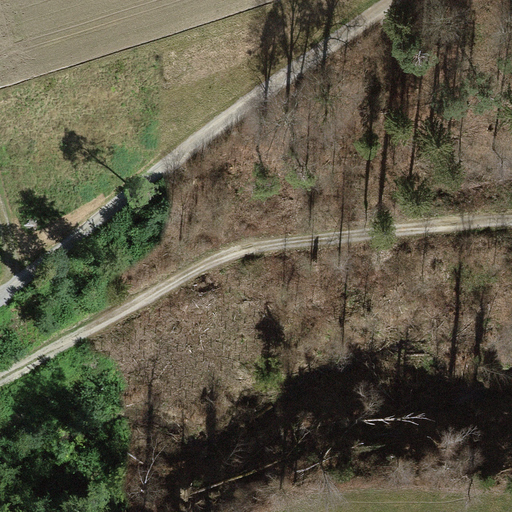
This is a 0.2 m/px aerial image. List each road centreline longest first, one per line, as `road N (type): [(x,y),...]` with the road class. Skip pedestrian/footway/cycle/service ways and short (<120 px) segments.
road 1 (track): [(511,219),(231,250),(0,378)]
road 2 (track): [(408,0),(0,298)]
